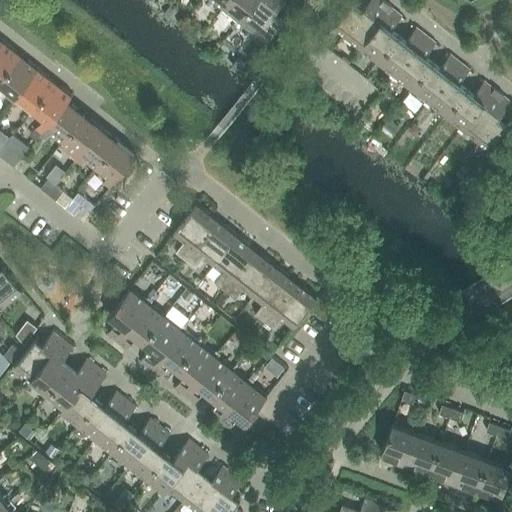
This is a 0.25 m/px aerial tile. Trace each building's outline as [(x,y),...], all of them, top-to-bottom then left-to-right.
[(228,0),(223,8),(240,21),(256,0),(228,0)] [(256,0),(240,21),(266,42),(283,22),(273,14),(284,0),(256,0)] [(350,6),(333,27),(360,48),(392,8),(381,0),(370,0),(359,14),(350,6)] [(377,62),(397,36),(390,31),(402,16),(392,8),(360,48),(377,62)] [(394,75),(426,35),(416,27),(404,42),(397,36),(377,62),(394,75)] [(394,75),(411,89),(431,63),(424,58),(436,42),(426,35),(394,75)] [(0,80),(19,56),(13,51),(14,49),(4,41),(0,45),(0,80)] [(411,89),(428,102),(460,61),(450,54),(438,69),(431,63),(411,89)] [(6,96),(12,101),(38,67),(27,59),(26,62),(19,56),(0,80),(0,83),(9,91),(6,96)] [(428,102),(445,115),(465,90),(458,84),(470,69),(460,61),(428,102)] [(22,101),(33,109),(53,83),(46,78),(48,76),(38,67),(12,101),(18,106),(22,101)] [(445,115),(462,129),(494,88),(484,80),(472,95),(465,90),(445,115)] [(59,88),(53,83),(33,109),(43,118),(35,128),(41,133),(67,100),(72,94),(61,86),(59,88)] [(494,88),(462,129),(489,150),(505,129),(496,121),(511,101),(494,88)] [(51,133),(62,142),(82,116),(76,111),(78,108),(67,100),(41,133),(47,138),(51,133)] [(69,155),(75,160),(101,127),(91,118),(89,121),(82,116),(62,142),(73,150),(69,155)] [(85,160),(96,169),(116,143),(110,137),(112,135),(101,127),(75,160),(81,165),(85,160)] [(0,154),(14,166),(22,157),(30,147),(13,134),(0,151),(0,154)] [(116,143),(96,169),(107,177),(103,182),(109,187),(136,154),(125,145),(123,148),(116,143)] [(22,157),(14,166),(22,172),(30,163),(22,157)] [(41,187),(48,193),(56,184),(48,178),(41,187)] [(56,184),(48,193),(56,199),(63,190),(56,184)] [(176,251),(186,259),(215,221),(209,216),(211,213),(197,203),(173,233),(184,241),(176,251)] [(75,214),(83,221),(90,211),(82,205),(75,214)] [(204,257),(213,264),(237,234),(224,224),(222,226),(215,221),(186,259),(196,267),(204,257)] [(215,282),(225,290),(255,252),(249,247),(251,245),(237,234),(213,264),(223,272),(215,282)] [(243,288),(253,296),(277,265),(263,255),(261,257),(255,252),(225,290),(235,298),(243,288)] [(255,313),(265,321),(295,283),(288,278),(290,276),(277,265),(253,296),(263,303),(255,313)] [(0,309),(23,290),(3,266),(0,268),(0,309)] [(295,283),(265,321),(275,329),(283,319),(293,327),(317,297),(303,286),(301,288),(295,283)] [(107,334),(117,341),(148,301),(131,287),(108,316),(116,322),(107,334)] [(136,337),(143,343),(165,314),(148,301),(117,341),(126,349),(136,337)] [(140,360),(150,368),(182,328),(165,314),(143,343),(150,348),(140,360)] [(170,364),(177,370),(199,341),(182,328),(150,368),(160,376),(170,364)] [(13,366),(31,380),(63,339),(53,331),(43,343),(36,337),(13,366)] [(31,380),(48,393),(70,365),(63,359),(72,347),(63,339),(31,380)] [(174,387),(184,395),(216,354),(199,341),(177,370),(184,375),(174,387)] [(203,391),(210,396),(233,368),(216,354),(184,395),(194,403),(203,391)] [(48,393),(64,406),(65,406),(97,366),(87,358),(77,370),(70,365),(48,393)] [(59,411),(77,425),(100,397),(93,391),(107,374),(97,366),(65,406),(64,406),(59,411)] [(208,414),(218,421),(250,381),(233,368),(210,396),(218,402),(208,414)] [(250,381),(218,421),(228,429),(237,417),(245,423),(267,395),(250,381)] [(405,390),(401,399),(412,403),(416,394),(405,390)] [(77,425),(94,439),(126,398),(116,391),(107,403),(100,397),(77,425)] [(94,439),(111,452),(133,424),(126,418),(136,406),(126,398),(94,439)] [(439,413),(449,417),(453,408),(442,404),(439,413)] [(453,408),(449,417),(460,421),(464,412),(453,408)] [(111,452),(128,466),(160,425),(150,417),(141,429),(133,424),(111,452)] [(486,431),(497,434),(500,425),(490,421),(486,431)] [(390,460),(405,466),(417,432),(392,423),(381,453),(391,457),(390,460)] [(128,466),(145,479),(167,451),(160,445),(170,433),(160,425),(128,466)] [(500,425),(497,434),(507,438),(511,429),(500,425)] [(421,468),(430,471),(441,441),(417,432),(405,466),(420,471),(421,468)] [(163,493),(167,487),(166,487),(198,446),(188,439),(174,456),(167,451),(145,479),(163,493)] [(437,478),(452,483),(464,450),(441,441),(430,471),(438,475),(437,478)] [(167,487),(183,500),(206,472),(198,466),(208,454),(198,446),(166,487),(167,487)] [(468,486),(477,489),(488,459),(464,450),(452,483),(467,489),(468,486)] [(511,467),(488,459),(477,489),(485,492),(484,495),(500,501),(511,469),(511,467)] [(183,500),(198,511),(201,511),(232,473),(222,465),(213,477),(206,472),(183,500)] [(232,473),(201,511),(229,511),(240,499),(232,493),(242,481),(232,473)] [(343,504),(339,511),(397,511),(399,508),(366,496),(360,510),(343,504)] [(0,511),(16,511),(8,501),(0,507),(0,511)]
